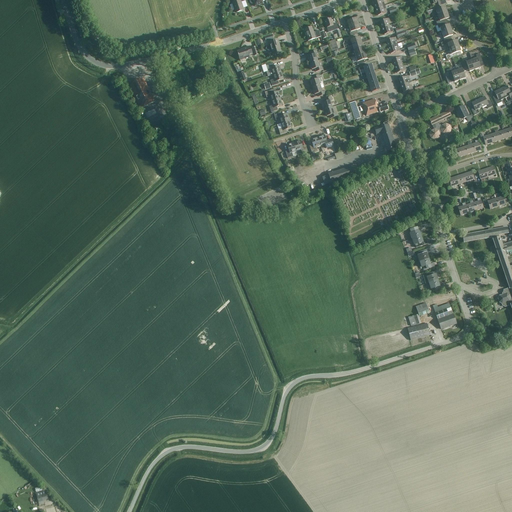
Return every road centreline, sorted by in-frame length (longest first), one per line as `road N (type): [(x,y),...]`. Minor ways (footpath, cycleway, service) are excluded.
road 1 (unclassified): [(131,511),(148,470),(168,452),(244,453),(267,443),(295,382),(463,335),(467,316),(421,178)]
road 2 (tertiary): [(283,22),(110,67),(84,54),(62,0)]
road 3 (unclassified): [(401,119),(361,0)]
